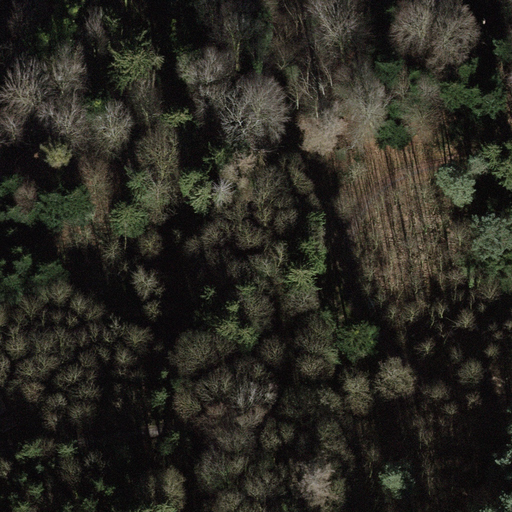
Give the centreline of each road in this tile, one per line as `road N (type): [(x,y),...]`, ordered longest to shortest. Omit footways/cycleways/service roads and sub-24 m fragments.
road 1 (track): [(0,447),(402,366)]
road 2 (track): [(342,288),(334,253),(395,174),(511,140)]
